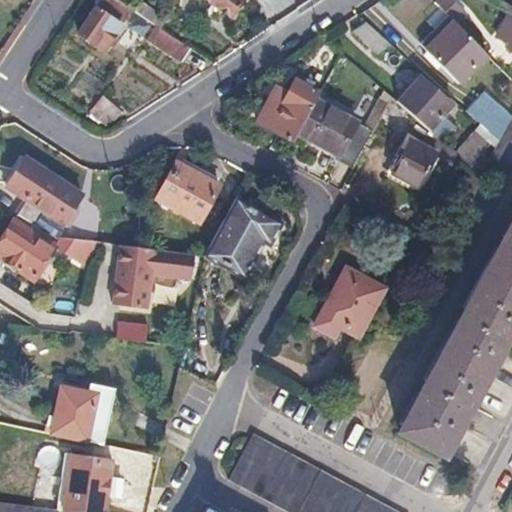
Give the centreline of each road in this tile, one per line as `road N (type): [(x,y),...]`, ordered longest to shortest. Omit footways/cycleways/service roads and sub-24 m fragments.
road 1 (residential): [(228,406),(328,201),(165,111)]
road 2 (residential): [(228,406),(429,511)]
road 3 (residential): [(165,111),(338,0)]
road 4 (residential): [(2,88),(102,155),(165,111)]
